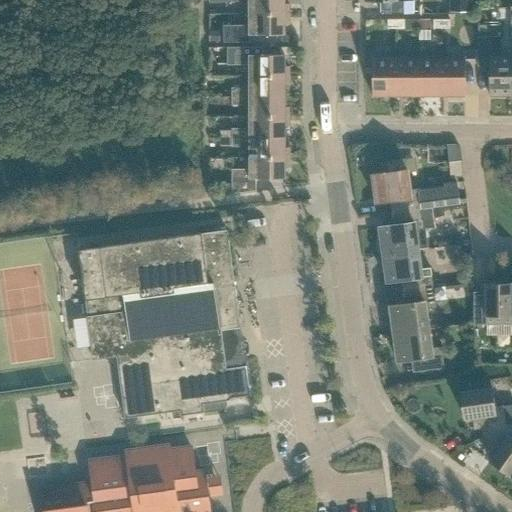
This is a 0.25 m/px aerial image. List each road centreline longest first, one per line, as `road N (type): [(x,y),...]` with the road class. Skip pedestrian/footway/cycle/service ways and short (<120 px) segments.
road 1 (residential): [(375,418),(357,357),(328,132)]
road 2 (residential): [(257,511),(269,479),(375,418)]
road 3 (residential): [(497,511),(375,418)]
road 4 (residential): [(328,132),(469,134)]
road 5 (residential): [(511,246),(491,243),(481,231),(469,134)]
road 6 (residential): [(328,132),(327,0)]
